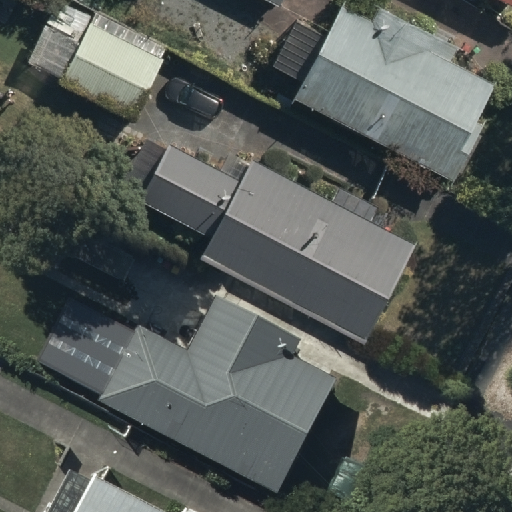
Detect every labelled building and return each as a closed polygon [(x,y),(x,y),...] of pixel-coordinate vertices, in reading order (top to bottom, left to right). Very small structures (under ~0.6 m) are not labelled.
[(48,0),(20,55),(130,112),(161,52),(60,0),(48,0)] [(296,89),(448,167),(493,78),(453,57),(456,40),(381,2),(373,18),(340,1),(296,89)] [(243,147),(234,165),(165,130),(136,186),(204,222),(194,242),(367,332),(416,236),(243,147)] [(120,284),(145,236),(34,180),(9,229),(120,284)] [(100,398),(277,492),(337,379),(297,358),(299,340),(211,294),(184,346),(140,323),(100,398)] [(73,511),(170,511),(94,472),(73,511)]
